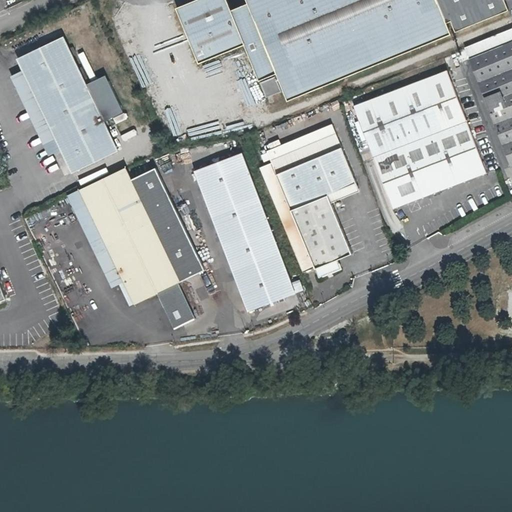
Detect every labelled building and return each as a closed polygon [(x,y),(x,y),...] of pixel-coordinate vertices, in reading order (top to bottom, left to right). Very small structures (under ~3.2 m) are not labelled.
[(249,0),(252,4),(234,11),(229,0),(204,0),(181,10),(202,63),(249,44),(264,79),(282,72),(294,100),(338,81),(342,89),(353,84),(350,77),(458,32),(453,21),(444,0),(249,0)] [(511,0),(444,0),(453,21),(458,18),(462,29),(511,8),(511,0)] [(511,29),(462,50),(474,79),(493,127),(511,119),(511,29)] [(21,60),(27,72),(64,151),(75,171),(120,150),(107,122),(89,86),(66,38),(21,60)] [(452,68),(357,101),(362,115),(357,117),(364,135),(368,134),(393,206),(489,173),(452,68)] [(64,151),(27,72),(12,78),(52,157),(64,151)] [(109,76),(89,86),(107,122),(126,113),(109,76)] [(278,77),(261,83),(267,99),(285,93),(278,77)] [(511,119),(493,127),(511,173),(511,172),(511,119)] [(334,202),(360,192),(334,127),(263,155),(267,166),(261,169),(303,277),(356,256),(334,202)] [(245,151),(194,170),(245,311),(298,292),(245,151)] [(157,172),(133,184),(184,288),(208,276),(157,172)] [(138,310),(161,299),(180,290),(184,288),(133,184),(128,173),(72,198),(116,291),(126,286),(138,310)] [(0,304),(9,302),(0,279),(0,304)] [(180,290),(161,299),(177,330),(196,322),(180,290)]
